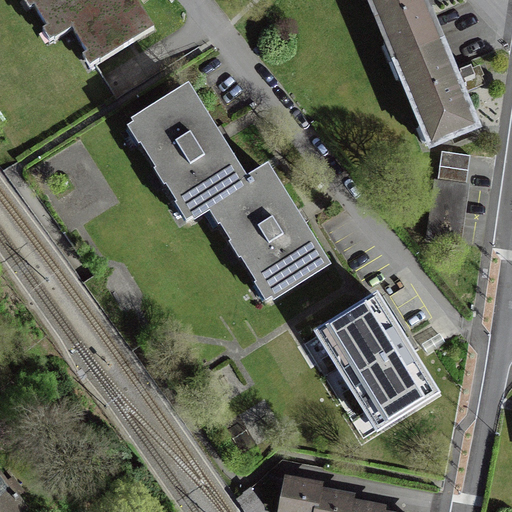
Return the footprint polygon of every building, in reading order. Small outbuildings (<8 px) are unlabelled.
[(116,0),(113,2),(111,0),(46,0),(35,8),(55,40),(72,30),(95,66),(153,30),(134,0),(116,0)] [(371,0),(397,61),(439,43),(425,9),(429,8),(425,0),(371,0)] [(454,78),(439,43),(397,61),(432,145),(474,128),(459,91),(462,89),(457,76),(454,78)] [(132,125),(191,219),(212,206),(246,185),(188,91),(132,125)] [(442,152),(438,182),(436,181),(428,239),(427,238),(427,239),(459,244),(459,243),(458,243),(471,156),(442,152)] [(326,266),(268,172),(246,185),(212,206),(271,300),(326,266)] [(380,428),(435,394),(376,299),(321,334),(380,428)] [(0,478),(0,511),(17,511),(23,508),(0,478)] [(316,511),(320,493),(321,488),(287,481),(281,511),(316,511)] [(350,511),(351,505),(353,499),(320,493),(316,511),(350,511)] [(266,511),(256,499),(244,508),(247,511),(266,511)]
